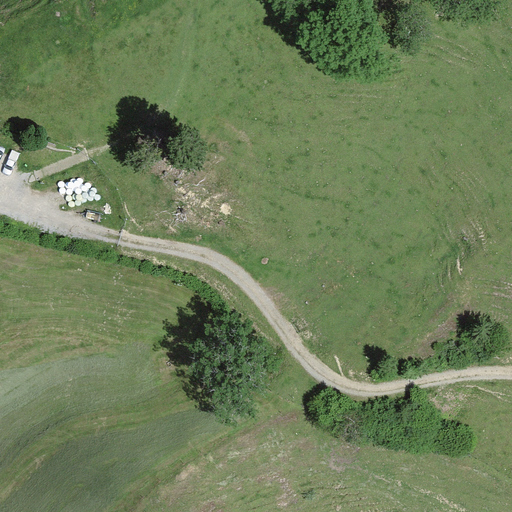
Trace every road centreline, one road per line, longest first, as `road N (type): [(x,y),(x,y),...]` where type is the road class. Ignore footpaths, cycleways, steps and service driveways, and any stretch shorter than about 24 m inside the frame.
road 1 (track): [(82,225),(232,266),(306,357)]
road 2 (track): [(306,357),(324,378),(359,390),(511,376)]
